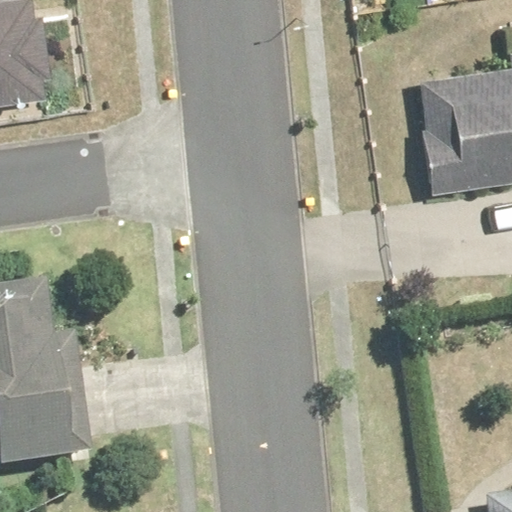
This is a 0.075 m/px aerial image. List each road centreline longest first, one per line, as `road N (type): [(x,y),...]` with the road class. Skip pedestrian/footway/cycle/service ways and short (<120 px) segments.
road 1 (residential): [(241,166),(274,511)]
road 2 (residential): [(0,198),(241,166)]
road 3 (residential): [(221,0),(241,166)]
